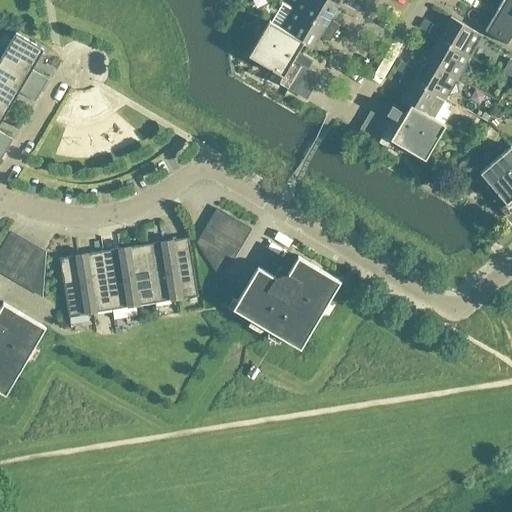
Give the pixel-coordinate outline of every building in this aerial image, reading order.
[(329,18),(337,6),(326,0),(297,0),(293,8),(335,33),(340,24),(329,18)] [(511,17),(511,0),(502,0),(497,9),(511,17)] [(335,33),(293,8),(292,9),(283,3),(271,22),(281,28),(281,29),(304,42),(303,43),(312,48),(319,35),(330,41),(335,33)] [(511,45),(511,17),(497,9),(485,30),(511,45)] [(482,35),(451,17),(443,30),(433,24),(428,32),(438,38),(470,57),(482,35)] [(425,19),(420,27),(428,32),(433,24),(425,19)] [(288,88),(302,64),(307,67),(313,58),(299,50),(303,43),(304,42),(281,29),(281,28),(271,22),(269,21),(249,55),(283,76),(278,83),(288,88)] [(32,69),(44,49),(16,32),(0,58),(0,64),(42,89),(48,78),(32,69)] [(468,59),(470,57),(438,38),(426,59),(458,77),(459,75),(471,72),(468,59)] [(511,58),(510,58),(503,71),(511,76),(511,73),(511,58)] [(456,80),(458,77),(426,59),(419,71),(409,65),(404,73),(445,98),(447,95),(459,92),(456,80)] [(0,104),(8,110),(19,91),(35,100),(42,89),(0,64),(0,104)] [(433,119),(434,118),(445,98),(404,73),(399,82),(409,88),(401,101),(410,106),(411,105),(433,119)] [(13,138),(0,130),(0,123),(8,110),(0,104),(0,145),(6,149),(13,138)] [(425,160),(446,125),(434,118),(433,119),(411,105),(410,106),(406,113),(392,105),(387,114),(392,117),(378,141),(387,147),(391,140),(425,160)] [(488,125),(480,135),(491,143),(499,132),(488,125)] [(511,147),(511,146),(480,172),(506,202),(499,208),(506,216),(511,211),(511,147)] [(195,266),(228,279),(249,230),(216,216),(195,266)] [(198,295),(189,237),(172,240),(172,239),(167,240),(176,299),(182,298),(198,295)] [(176,299),(167,240),(162,241),(146,244),(155,302),(171,300),(176,299)] [(155,302),(146,244),(130,246),(124,247),(134,306),(139,305),(155,302)] [(134,306),(124,247),(119,248),(103,251),(112,309),(128,307),(134,306)] [(112,309),(103,251),(87,253),(82,254),(91,313),(96,312),(112,309)] [(91,313),(82,254),(76,255),(60,258),(69,316),(86,313),(86,314),(91,313)] [(301,348),(341,281),(298,256),(289,272),(280,267),(274,276),(258,266),(233,308),(301,348)] [(0,390),(6,394),(46,326),(3,302),(0,307),(0,390)]
